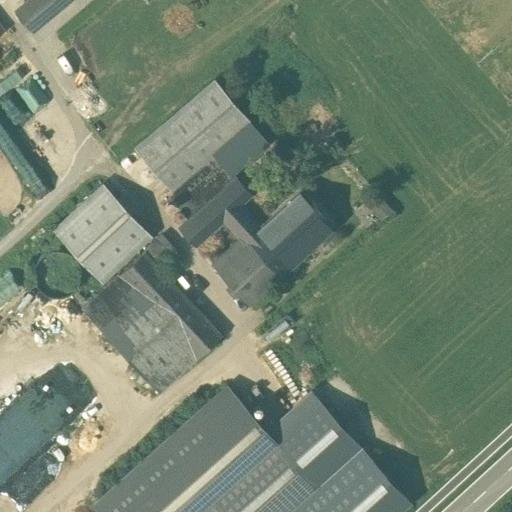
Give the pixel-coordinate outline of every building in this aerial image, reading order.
[(29,0),(15,12),(31,31),(67,0),(29,0)] [(138,148),(171,187),(213,151),(248,120),(215,82),(138,148)] [(171,187),(182,200),(224,162),(213,151),(171,187)] [(249,305),(285,271),(251,234),(261,227),(240,204),(251,194),(224,162),(182,200),(176,206),(188,219),(179,228),(196,246),(223,220),(241,239),(213,265),(249,305)] [(102,185),(56,229),(102,278),(148,234),(102,185)] [(299,191),(261,227),(251,234),(285,271),(333,227),(299,191)] [(163,235),(81,309),(159,393),(221,336),(157,267),(167,257),(175,265),(183,258),(163,235)] [(34,274),(36,283),(41,290),(48,295),(57,297),(66,296),(73,291),(79,284),(81,274),(80,265),(74,256),(66,251),(56,250),(47,252),(40,257),(35,265),(34,274)] [(0,408),(74,343),(10,271),(0,280),(0,408)] [(94,507),(98,511),(281,511),(313,483),(226,387),(94,507)] [(28,399),(0,425),(0,485),(58,429),(28,399)] [(17,511),(29,511),(116,435),(97,414),(4,498),(17,511)]
